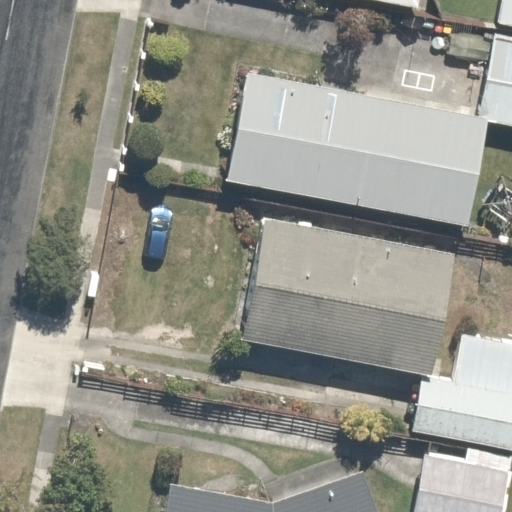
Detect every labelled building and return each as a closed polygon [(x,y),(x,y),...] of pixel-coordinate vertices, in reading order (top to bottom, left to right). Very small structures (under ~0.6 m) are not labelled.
[(511,0),(489,0),(488,12),(511,15),(511,0)] [(511,33),(495,30),(480,109),(488,110),(487,115),(511,119),(511,33)] [(246,66),(227,173),(468,217),(487,115),(488,110),(480,109),(246,66)] [(440,232),(246,205),(229,327),(423,354),(440,232)] [(511,332),(448,326),(443,372),(407,368),(401,420),(509,432),(511,407),(511,332)] [(483,511),(492,452),(411,440),(401,510),(418,511),(483,511)] [(360,511),(360,461),(286,485),(151,466),(144,511),(360,511)]
